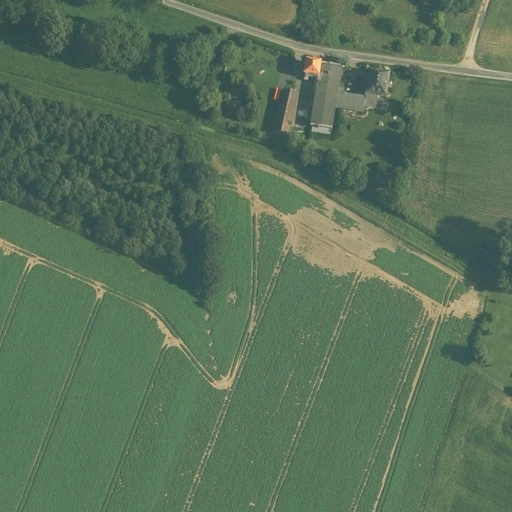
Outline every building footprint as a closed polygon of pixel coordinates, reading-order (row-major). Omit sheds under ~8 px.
[(318,80),(320,67),(306,64),(304,78),(304,81),(307,82),(308,78),(318,80)] [(311,128),(331,131),(335,110),(342,111),(343,97),(344,92),(337,91),(341,70),(320,67),(318,80),(310,128),(311,128)] [(365,96),(375,97),(385,99),(389,76),(369,73),(365,96)] [(298,95),(283,92),(273,134),(288,138),(298,95)] [(365,96),(365,100),(364,107),(373,108),(375,97),(365,96)] [(343,97),(342,111),(363,114),(364,107),(365,100),(343,97)] [(378,178),(379,192),(394,192),(394,177),(378,178)]
